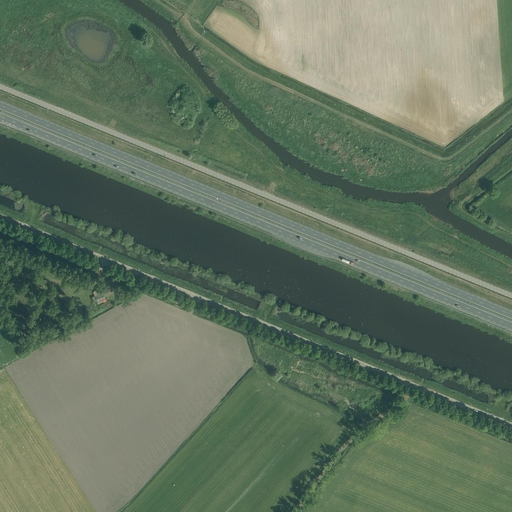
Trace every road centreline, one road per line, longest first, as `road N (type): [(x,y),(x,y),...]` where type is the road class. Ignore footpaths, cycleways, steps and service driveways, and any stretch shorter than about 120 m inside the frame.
road 1 (unclassified): [(0,86),(511,296)]
road 2 (trunk): [(0,116),(511,326)]
road 3 (trunk): [(511,315),(0,105)]
road 4 (unclassified): [(511,425),(0,217)]
road 5 (track): [(511,121),(422,184),(148,0)]
road 6 (track): [(414,385),(347,447),(297,511)]
road 7 (track): [(511,164),(457,207),(511,240)]
